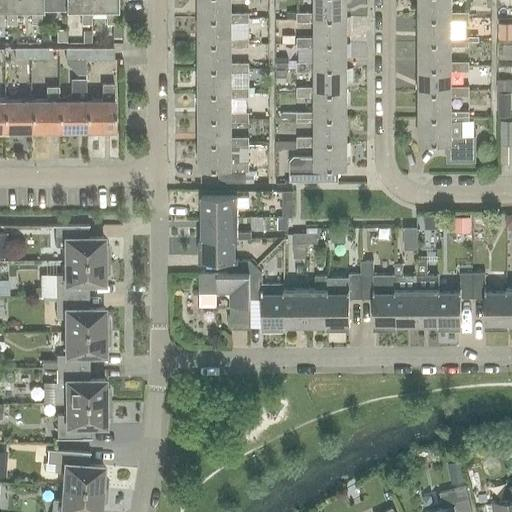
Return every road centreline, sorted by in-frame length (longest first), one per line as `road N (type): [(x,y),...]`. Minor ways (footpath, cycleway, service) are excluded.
road 1 (residential): [(161,360),(511,358)]
road 2 (residential): [(391,0),(390,166),(400,186),(421,194),(511,194)]
road 3 (residential): [(161,360),(159,178)]
road 4 (residential): [(159,178),(159,0)]
road 5 (residential): [(0,179),(159,178)]
road 6 (residential): [(142,511),(161,360)]
